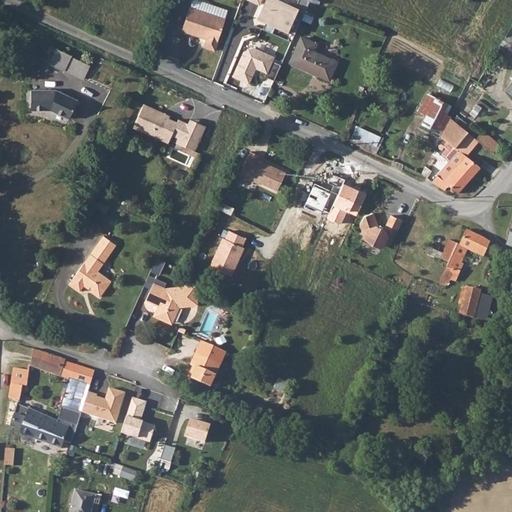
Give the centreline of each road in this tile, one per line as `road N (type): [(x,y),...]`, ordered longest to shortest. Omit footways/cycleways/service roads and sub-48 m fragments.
road 1 (unclassified): [(511,167),(475,208),(456,206),(2,0)]
road 2 (unclassified): [(137,351),(117,366),(0,332)]
